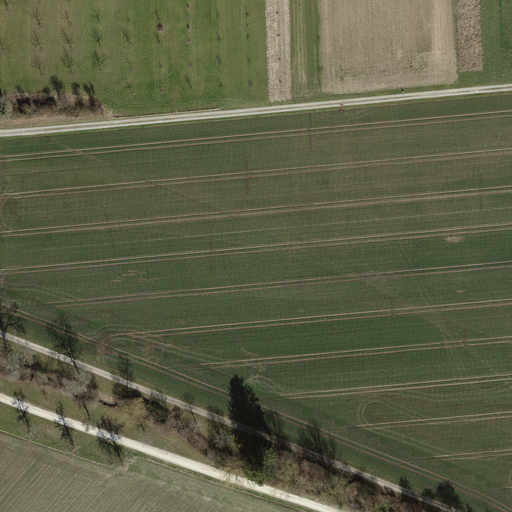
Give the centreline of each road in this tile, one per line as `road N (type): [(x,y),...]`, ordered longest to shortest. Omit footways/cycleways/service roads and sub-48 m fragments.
road 1 (track): [(0,133),(511,85)]
road 2 (track): [(459,511),(0,332)]
road 3 (track): [(0,395),(331,511)]
